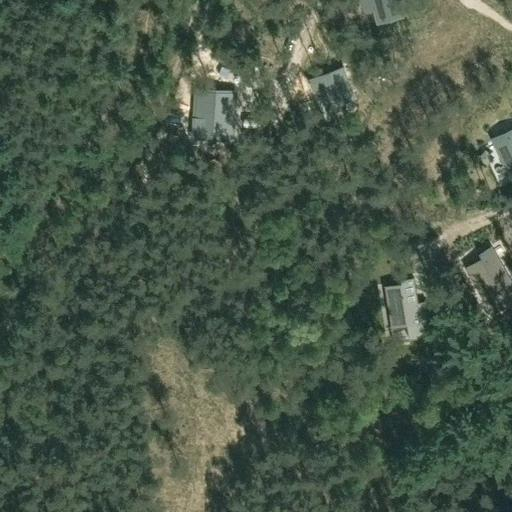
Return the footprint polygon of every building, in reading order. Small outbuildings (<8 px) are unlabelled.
[(374,7),(375,9),(398,3),(396,0),(360,0),(363,10),(374,7)] [(318,88),(325,105),(353,94),(343,66),(309,79),(313,90),(318,88)] [(217,85),(187,98),(200,127),(230,114),(217,85)] [(511,132),(494,141),(492,136),(490,137),(511,183),(511,132)] [(269,197),(264,186),(246,194),(265,236),(278,230),(283,241),(301,233),(289,204),(292,202),(287,189),(269,197)] [(466,266),(484,298),(492,294),(500,309),(511,301),(511,286),(489,246),(478,253),(481,257),(466,266)] [(408,338),(427,335),(426,326),(430,325),(428,308),(418,309),(417,302),(414,277),(400,279),(401,282),(385,285),(391,327),(406,324),(408,338)]
